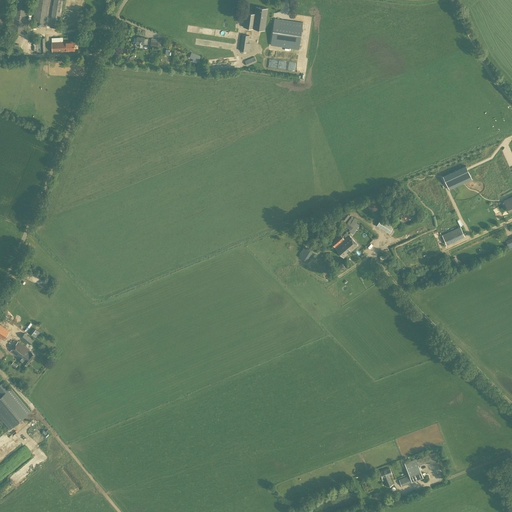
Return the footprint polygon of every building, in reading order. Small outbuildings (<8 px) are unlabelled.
[(25,34),(30,0),(13,0),(9,32),(25,34)] [(45,27),(49,0),(35,0),(32,25),(45,27)] [(59,29),(62,0),(53,0),(49,27),(59,29)] [(254,15),(266,17),(268,8),(256,7),(255,14),(254,15)] [(264,30),(266,17),(254,15),(255,14),(245,12),(243,27),(264,30)] [(91,23),(94,18),(83,13),(80,18),(91,23)] [(274,19),(272,31),(270,47),(299,51),(303,23),(277,19),(274,19)] [(250,43),(248,43),(249,35),(242,34),(239,50),(249,51),(250,43)] [(36,53),(45,52),(45,35),(35,35),(36,53)] [(162,47),(163,39),(151,38),(150,46),(162,47)] [(52,52),(74,51),(74,41),(52,42),(52,52)] [(199,61),(201,56),(191,52),(189,57),(199,61)] [(247,66),(257,62),(254,57),(245,61),(247,66)] [(466,165),(443,176),(449,190),(472,179),(466,165)] [(374,211),(378,209),(373,200),(369,202),(374,211)] [(405,222),(406,219),(408,216),(409,217),(411,213),(407,210),(403,217),(402,217),(401,220),(405,222)] [(350,216),(346,212),(344,215),(340,220),(343,222),(344,223),(345,222),(350,216)] [(382,217),(377,225),(390,233),(395,225),(382,217)] [(367,245),(376,234),(354,218),(352,221),(349,220),(345,226),(350,230),(348,232),(367,245)] [(446,244),(464,236),(460,226),(442,235),(446,244)] [(335,248),(344,239),(340,235),(331,243),(335,248)] [(344,258),(358,246),(349,236),(335,248),(344,258)] [(312,251),(305,246),(299,256),(307,261),(312,251)] [(0,337),(4,340),(10,331),(0,325),(0,337)] [(36,337),(40,332),(36,328),(31,334),(36,337)] [(30,345),(34,340),(25,333),(21,338),(30,345)] [(35,355),(31,352),(18,341),(10,351),(23,362),(24,362),(27,364),(35,355)] [(3,381),(0,384),(0,393),(2,396),(0,396),(0,417),(19,440),(39,423),(3,381)] [(7,444),(11,450),(21,444),(17,438),(7,444)] [(404,463),(409,475),(399,479),(401,486),(423,477),(418,465),(437,457),(435,452),(416,459),(404,463)] [(389,474),(392,473),(390,468),(380,472),(382,477),(383,477),(386,486),(393,484),(389,474)]
